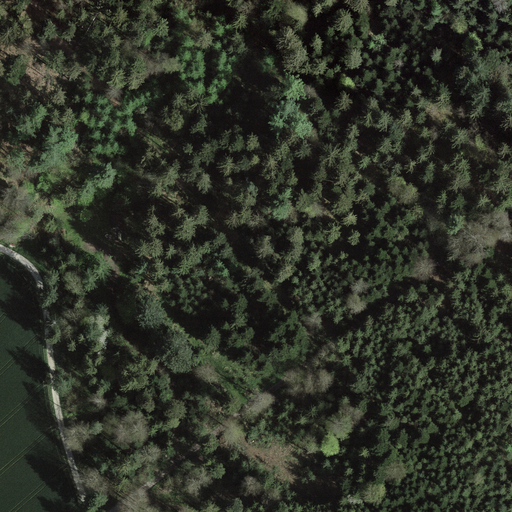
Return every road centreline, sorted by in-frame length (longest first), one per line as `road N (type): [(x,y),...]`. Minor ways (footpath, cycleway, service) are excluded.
road 1 (track): [(111,511),(511,213)]
road 2 (track): [(85,511),(61,431),(42,286),(27,262),(0,245)]
road 3 (track): [(108,261),(121,327),(175,385),(181,466)]
